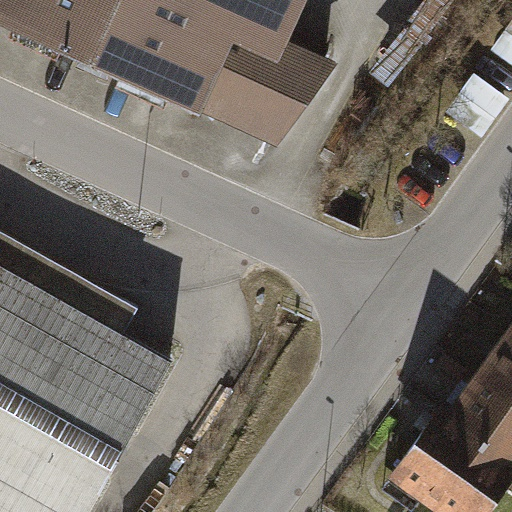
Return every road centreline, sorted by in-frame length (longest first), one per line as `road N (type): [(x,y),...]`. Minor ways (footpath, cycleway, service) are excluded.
road 1 (residential): [(0,120),(319,261),(402,311)]
road 2 (residential): [(255,511),(402,311)]
road 3 (residential): [(402,311),(511,160)]
